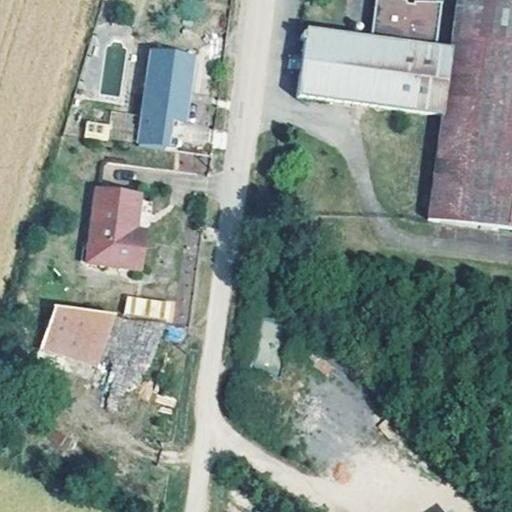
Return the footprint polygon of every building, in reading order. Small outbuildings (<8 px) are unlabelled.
[(511,0),(456,0),(449,49),(436,46),(441,0),(414,0),(414,2),(405,1),(404,0),(373,0),(369,36),(303,27),(296,90),(439,112),(424,215),(511,228),(511,0)] [(194,62),(151,59),(146,124),(190,128),(194,62)] [(107,141),(110,124),(86,120),(83,137),(107,141)] [(138,202),(96,200),(95,272),(143,275),(146,238),(137,238),(138,202)] [(171,322),(174,302),(126,296),(123,315),(171,322)] [(119,317),(63,304),(49,362),(105,376),(119,317)] [(104,407),(125,413),(137,369),(116,364),(104,407)]
